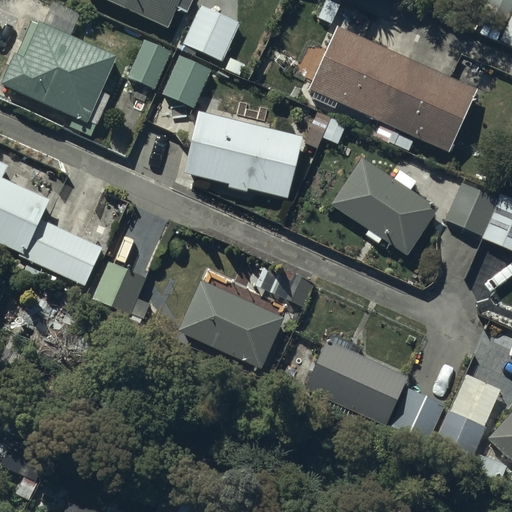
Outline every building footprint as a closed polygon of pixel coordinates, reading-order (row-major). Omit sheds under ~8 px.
[(112,0),(165,24),(174,3),(186,8),(189,0),(112,0)] [(341,2),(337,0),(325,0),(318,16),(331,22),(341,2)] [(511,4),(511,0),(486,0),(477,21),(500,31),(511,4)] [(237,22),(199,4),(182,42),(219,59),(237,22)] [(511,8),(498,40),(511,46),(511,8)] [(116,53),(30,15),(0,81),(0,82),(95,125),(109,94),(100,90),(116,53)] [(476,89),(336,26),(308,88),(312,89),(309,96),(333,107),(336,101),(447,151),(476,89)] [(169,51),(143,39),(127,75),(153,87),(169,51)] [(208,68),(179,55),(162,92),(192,105),(208,68)] [(245,64),(230,57),(225,67),(240,74),(245,64)] [(301,135),(197,112),(183,171),(228,181),(227,186),(246,190),(246,187),(287,196),(301,135)] [(329,118),(317,112),(303,141),(316,147),(329,118)] [(345,126),(331,120),(323,136),(337,143),(345,126)] [(412,140),(376,124),(372,134),(408,150),(412,140)] [(393,178),(360,156),(329,202),(369,229),(366,233),(376,240),(379,236),(406,254),(437,206),(410,189),(416,180),(399,169),(393,178)] [(0,175),(5,165),(0,162),(0,242),(21,252),(47,198),(0,175)] [(497,198),(461,182),(445,219),(481,235),(497,198)] [(511,205),(498,199),(481,237),(511,251),(511,205)] [(102,246),(40,218),(23,255),(85,283),(102,246)] [(146,278),(108,261),(91,297),(145,322),(153,305),(137,298),(146,278)] [(302,307),(312,284),(264,263),(254,285),(302,307)] [(283,316),(200,279),(177,329),(260,367),(283,316)] [(360,346),(330,332),(304,388),(384,425),(407,377),(357,354),(360,346)] [(443,405),(408,388),(391,425),(425,442),(443,405)] [(511,409),(485,438),(511,462),(511,409)] [(485,427),(448,411),(432,448),(469,464),(485,427)] [(11,445),(1,468),(29,480),(38,457),(11,445)] [(504,466),(480,455),(473,468),(497,480),(504,466)] [(199,511),(202,504),(161,488),(152,511),(199,511)]
